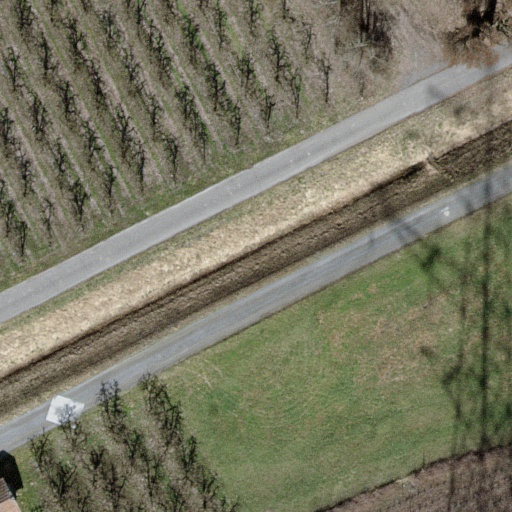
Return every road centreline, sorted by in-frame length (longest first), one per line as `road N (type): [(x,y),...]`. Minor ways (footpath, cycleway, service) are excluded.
road 1 (track): [(511,176),(0,436)]
road 2 (track): [(0,308),(511,50)]
